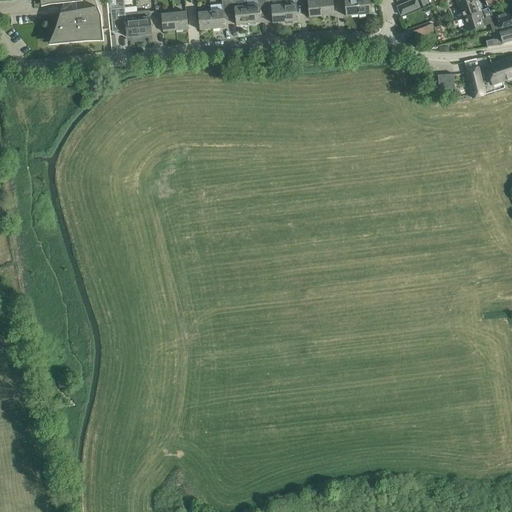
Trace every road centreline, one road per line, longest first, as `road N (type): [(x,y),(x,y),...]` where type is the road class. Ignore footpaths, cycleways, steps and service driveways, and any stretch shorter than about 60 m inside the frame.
road 1 (residential): [(390,44),(353,37),(24,65),(0,37)]
road 2 (residential): [(511,48),(432,57),(390,44)]
